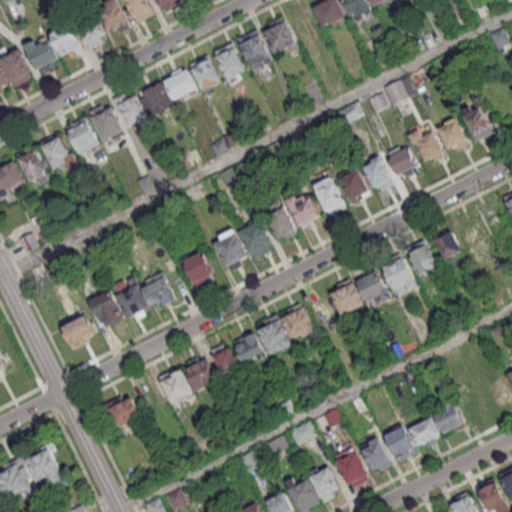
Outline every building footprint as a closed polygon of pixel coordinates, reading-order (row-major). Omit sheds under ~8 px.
[(108,0),(100,4),(115,34),(132,26),(120,0),(108,0)] [(156,13),(149,0),(125,0),(137,23),(156,13)] [(347,16),(339,0),(325,0),(314,5),(324,27),(347,16)] [(345,0),(354,19),(373,11),(368,0),(345,0)] [(323,32),(307,2),(288,12),(303,42),(323,32)] [(110,40),(100,15),(79,23),(89,48),(110,40)] [(274,53),(297,44),(286,16),(262,26),(274,53)] [(51,33),(63,58),(85,48),(73,22),(51,33)] [(273,60),(258,28),(238,38),(253,70),(273,60)] [(27,43),(34,69),(57,62),(50,36),(27,43)] [(247,76),(237,42),(217,48),(227,82),(247,76)] [(35,78),(23,50),(0,59),(0,93),(14,88),(14,87),(35,78)] [(223,81),(209,54),(191,64),(204,90),(223,81)] [(118,101),(130,125),(201,92),(189,67),(118,101)] [(385,86),(394,104),(416,93),(408,75),(385,86)] [(90,112),(106,141),(127,130),(111,100),(90,112)] [(475,140),(492,133),(481,102),(463,109),(475,140)] [(67,126),(81,153),(101,143),(87,116),(67,126)] [(470,143),(458,117),(439,126),(450,152),(470,143)] [(435,131),(423,136),(421,129),(412,133),(426,165),(446,156),(435,131)] [(77,164),(67,133),(44,141),(54,171),(77,164)] [(389,152),(397,178),(419,172),(412,145),(389,152)] [(31,183),(49,175),(37,149),(19,156),(31,183)] [(364,164),(377,191),(394,183),(381,156),(364,164)] [(28,184),(16,160),(0,168),(0,197),(0,198),(28,184)] [(341,176),(352,201),(371,193),(361,168),(341,176)] [(347,206),(332,175),(314,184),(329,215),(347,206)] [(288,199),(301,227),(323,218),(310,189),(288,199)] [(511,191),(503,197),(511,212),(511,191)] [(299,230),(281,200),(264,209),(282,240),(299,230)] [(483,213),(488,233),(506,229),(501,208),(483,213)] [(243,227),(252,257),(274,250),(265,220),(243,227)] [(213,240),(231,271),(252,258),(234,228),(213,240)] [(463,250),(452,230),(436,239),(447,259),(463,250)] [(28,252),(41,244),(34,232),(21,240),(28,252)] [(440,268),(425,240),(408,249),(423,277),(440,268)] [(184,260),(197,285),(216,276),(203,250),(184,260)] [(398,295),(419,286),(405,257),(385,266),(398,295)] [(392,297),(380,269),(358,279),(371,306),(392,297)] [(103,327),(176,298),(166,271),(140,281),(138,276),(114,285),(116,288),(92,298),(103,327)] [(331,287),(342,314),(365,304),(354,278),(331,287)] [(271,355),(295,344),(293,339),(316,329),(303,302),(287,309),(288,314),(280,317),(279,314),(257,324),(271,355)] [(62,328),(74,348),(99,333),(87,313),(62,328)] [(266,355),(258,331),(235,340),(243,363),(266,355)] [(240,368),(232,343),(213,348),(222,374),(240,368)] [(0,375),(15,368),(2,344),(0,344),(0,375)] [(185,365),(198,389),(219,378),(206,354),(185,365)] [(160,376),(172,402),(194,392),(183,366),(160,376)] [(511,396),(511,393),(503,377),(486,386),(496,406),(511,396)] [(465,392),(468,419),(486,417),(483,390),(465,392)] [(108,401),(114,427),(141,420),(134,394),(108,401)] [(433,408),(446,434),(466,425),(452,398),(433,408)] [(411,426),(420,448),(443,438),(435,416),(411,426)] [(298,442),(317,433),(311,421),(292,430),(298,442)] [(417,453),(406,423),(386,430),(397,460),(417,453)] [(361,445),(376,473),(393,463),(378,436),(361,445)] [(38,482),(49,478),(54,490),(69,484),(54,444),(27,455),(38,482)] [(335,457),(352,488),(372,477),(355,446),(335,457)] [(0,466),(0,483),(8,504),(37,493),(22,457),(0,466)] [(310,471),(312,475),(289,483),(299,510),(342,495),(331,464),(310,471)] [(511,501),(511,500),(511,466),(500,471),(511,501)] [(478,485),(490,510),(507,503),(496,477),(478,485)] [(174,510),(188,502),(180,487),(166,495),(174,510)] [(296,511),(286,491),(267,500),(272,511),(296,511)] [(455,511),(479,511),(469,491),(450,500),(455,511)] [(149,511),(168,511),(160,496),(146,504),(149,511)] [(240,511),(262,511),(257,502),(240,511)]
